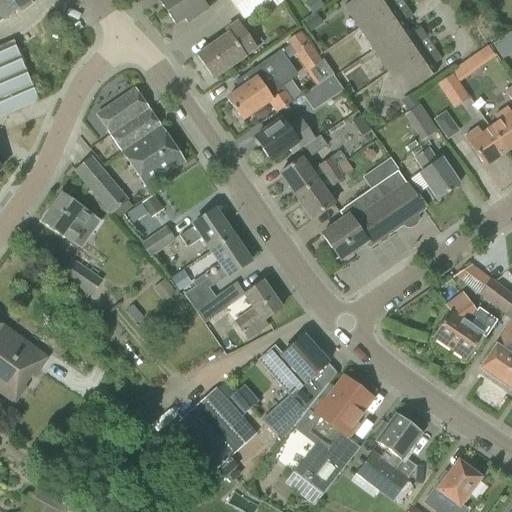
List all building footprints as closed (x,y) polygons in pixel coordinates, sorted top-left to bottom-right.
[(0,0),(0,22),(30,0),(0,0)] [(186,24),(207,10),(199,0),(160,0),(158,2),(175,26),(184,20),(186,24)] [(244,0),(233,8),(241,21),(272,0),(244,0)] [(311,15),(322,8),(316,0),(308,0),(303,4),(311,15)] [(359,29),(402,1),(401,0),(353,0),(344,7),(359,29)] [(373,51),(407,28),(403,22),(412,16),(402,1),(359,29),(373,51)] [(213,81),(246,58),(256,51),(236,22),(223,31),(227,36),(196,57),(213,81)] [(388,73),(431,44),(420,27),(411,34),(407,28),(373,51),(388,73)] [(504,59),(511,53),(511,32),(494,43),(504,59)] [(294,54),(309,45),(300,33),(286,42),(294,54)] [(12,42),(0,47),(0,118),(38,102),(12,42)] [(431,44),(388,73),(403,95),(436,73),(432,67),(442,60),(431,44)] [(332,76),(332,77),(333,76),(322,60),(320,62),(309,45),(294,54),(295,54),(293,55),(315,87),(332,76)] [(272,100),(267,103),(275,114),(291,103),(280,88),(296,77),(279,52),(255,68),(264,80),(259,83),(272,100)] [(452,75),(436,86),(446,101),(462,90),(452,75)] [(332,77),(332,76),(315,87),(315,88),(301,97),(312,112),(342,92),(347,99),(348,99),(334,79),(333,79),(332,77)] [(272,100),(259,83),(257,80),(227,101),(241,122),(267,103),(272,100)] [(148,110),(134,91),(121,100),(96,117),(109,136),(148,110)] [(425,139),(435,132),(419,107),(409,114),(425,139)] [(491,129),(507,153),(511,149),(511,114),(508,108),(494,117),(499,124),(491,129)] [(121,153),(159,127),(148,110),(109,136),(121,153)] [(448,111),(435,119),(447,140),(460,132),(448,111)] [(287,149),(291,156),(303,148),(310,158),(325,147),(318,137),(314,140),(299,119),(285,128),(280,120),(254,138),(270,161),(287,149)] [(159,127),(121,153),(146,189),(184,162),(159,127)] [(507,153),(491,129),(489,130),(488,129),(480,135),(477,130),(465,138),(485,168),(507,153)] [(437,163),(427,149),(412,160),(422,173),(420,174),(438,200),(459,185),(441,159),(437,163)] [(295,198),(346,163),(338,152),(310,172),(301,159),(279,175),(295,198)] [(110,216),(128,201),(91,157),(73,172),(110,216)] [(369,191),(397,172),(390,161),(362,180),(369,191)] [(346,163),(295,198),(311,220),(333,205),(324,192),(343,179),(342,178),(352,171),(346,163)] [(366,243),(365,244),(368,248),(405,223),(408,229),(417,223),(413,218),(423,210),(397,172),(369,191),(345,208),(352,217),(350,219),(366,243)] [(80,250),(100,222),(94,218),(63,195),(42,224),(72,245),(72,244),(80,250)] [(155,195),(130,214),(138,225),(163,206),(155,195)] [(339,262),(365,244),(366,243),(350,219),(352,217),(345,208),(338,213),(343,220),(320,235),(339,262)] [(211,252),(233,237),(215,211),(194,226),(194,227),(179,237),(186,248),(202,238),(211,252)] [(149,259),(174,242),(165,228),(139,245),(149,259)] [(196,314),(236,285),(234,283),(214,298),(208,289),(227,276),(228,278),(250,263),(233,237),(211,252),(219,264),(191,283),(194,288),(183,295),(196,314)] [(90,297),(101,281),(68,258),(57,274),(75,287),(70,293),(84,302),(88,296),(90,297)] [(459,278),(478,292),(490,276),(471,262),(459,278)] [(504,316),(511,305),(511,296),(490,280),(478,296),(504,316)] [(247,342),(267,328),(264,322),(282,309),(262,282),(244,295),(253,307),(232,322),(247,342)] [(236,285),(196,314),(203,324),(243,296),(236,285)] [(475,313),(461,293),(444,306),(449,314),(433,338),(466,360),(481,337),(484,339),(496,322),(477,309),(475,313)] [(511,318),(478,370),(511,392),(511,389),(511,318)] [(0,393),(14,404),(47,359),(0,324),(0,393)] [(280,444),(321,392),(310,379),(328,364),(303,336),(281,356),(273,347),(256,361),(288,397),(260,422),(280,444)] [(321,392),(280,444),(270,457),(321,496),(359,449),(346,440),(357,426),(353,423),(371,400),(343,378),(342,379),(335,375),(321,392)] [(209,476),(255,434),(215,389),(168,432),(209,476)] [(405,461),(413,450),(409,448),(419,435),(395,417),(376,444),(385,450),(378,459),(371,455),(361,470),(384,486),(380,491),(391,499),(414,468),(405,461)] [(480,478),(458,463),(449,476),(446,474),(434,489),(433,489),(422,504),(433,511),(435,511),(436,511),(437,511),(463,511),(465,510),(460,506),(480,478)] [(36,498),(60,510),(66,499),(42,487),(36,498)]
